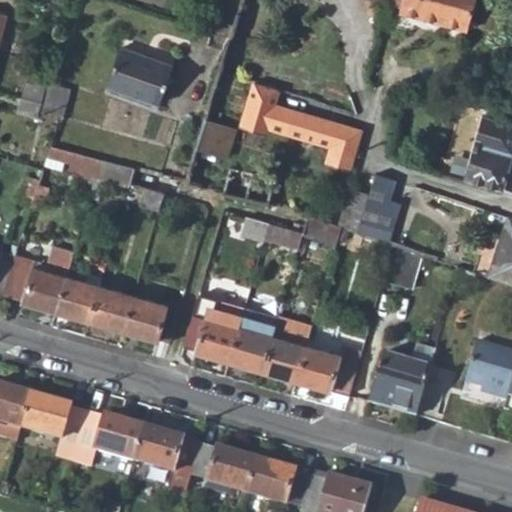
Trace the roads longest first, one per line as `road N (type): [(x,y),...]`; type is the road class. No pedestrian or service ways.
road 1 (residential): [(0,340),(511,492)]
road 2 (residential): [(360,95),(383,168),(511,209)]
